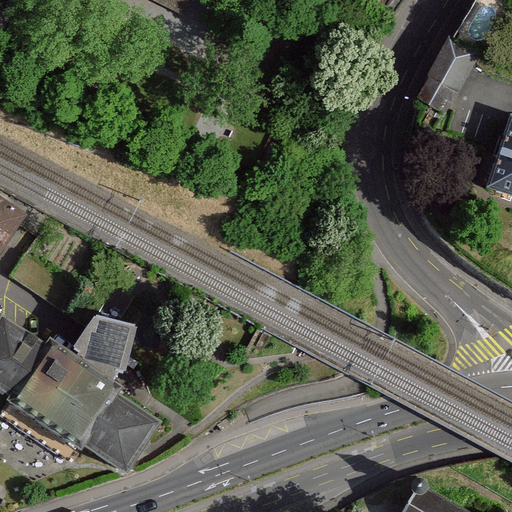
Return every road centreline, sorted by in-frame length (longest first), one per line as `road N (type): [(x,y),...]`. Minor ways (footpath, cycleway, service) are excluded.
road 1 (secondary): [(489,392),(390,412),(106,511)]
road 2 (tertiary): [(440,0),(381,129),(378,157),(391,220),(448,285)]
road 3 (secondary): [(224,511),(390,451),(511,427)]
